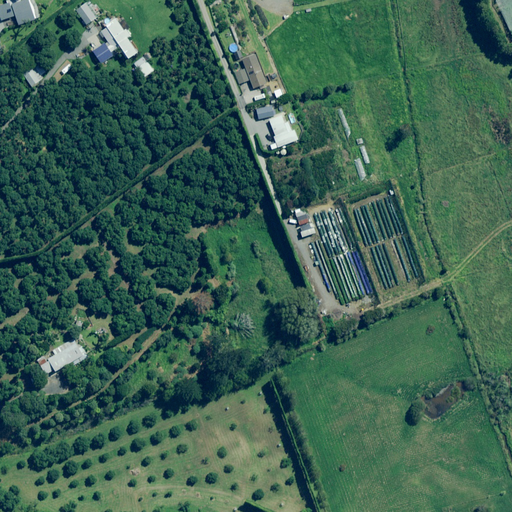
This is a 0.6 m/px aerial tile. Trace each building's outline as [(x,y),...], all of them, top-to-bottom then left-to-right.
[(25,0),(11,5),(18,24),(34,18),(34,16),(39,14),(34,0),(25,0)] [(93,6),(90,1),(76,10),(86,25),(97,18),(91,8),(93,6)] [(14,16),(10,4),(0,6),(0,19),(0,21),(14,16)] [(129,28),(121,16),(101,29),(116,50),(119,48),(127,60),(137,53),(127,38),(130,36),(126,30),(129,28)] [(113,57),(105,43),(93,51),(101,64),(113,57)] [(242,59),(239,51),(233,53),(236,61),(242,59)] [(145,78),(154,70),(147,62),(151,59),(146,53),(133,63),(145,78)] [(249,80),(252,89),(266,84),(255,55),(242,59),(245,68),(235,72),(239,84),(249,80)] [(46,72),(40,63),(23,74),(31,87),(43,79),(41,76),(46,72)] [(273,116),(271,104),(262,106),(262,108),(256,110),(258,120),(273,116)] [(359,131),(349,106),(344,108),(353,133),(359,131)] [(348,127),(342,109),(337,110),(344,129),(348,127)] [(284,124),(282,119),(287,117),(285,111),(278,113),(279,117),(269,120),(278,147),(297,140),(294,130),(291,131),(288,122),(284,124)] [(355,145),(349,130),(344,132),(351,147),(355,145)] [(357,147),(351,149),(354,159),(360,157),(357,147)] [(369,163),(365,148),(361,150),(365,164),(369,163)] [(365,176),(360,159),(355,161),(361,178),(365,176)] [(293,210),(296,217),(306,214),(304,207),(293,210)] [(308,223),(307,217),(297,220),(299,226),(302,237),(315,233),(312,224),(309,225),(308,223)] [(84,322),(76,320),(74,326),(82,329),(84,322)] [(68,365),(70,368),(89,358),(82,346),(78,349),(73,339),(61,346),(63,351),(46,360),(44,357),(38,361),(46,375),(54,371),(55,372),(68,365)]
